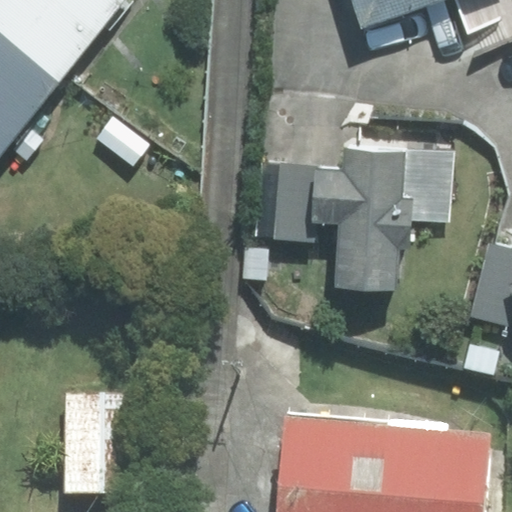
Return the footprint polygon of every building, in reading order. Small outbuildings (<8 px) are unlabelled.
[(0,0),(0,33),(58,80),(120,0),(0,0)] [(355,0),(363,23),(428,0),(355,0)] [(0,151),(58,80),(0,33),(0,151)] [(266,164),(260,235),(317,239),(318,220),(342,222),(338,285),(397,289),(400,252),(411,253),(414,200),(403,199),(407,151),(345,146),(344,170),(266,164)] [(511,248),(489,243),(471,316),(511,326),(511,248)] [(127,394),(68,393),(67,491),(125,492),(127,394)] [(482,511),(489,435),(289,417),(280,511),(482,511)]
